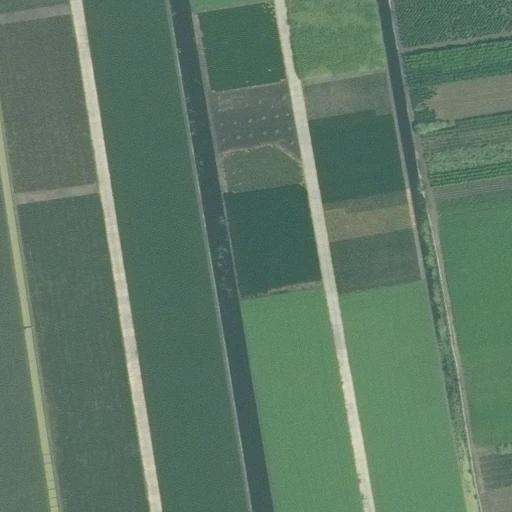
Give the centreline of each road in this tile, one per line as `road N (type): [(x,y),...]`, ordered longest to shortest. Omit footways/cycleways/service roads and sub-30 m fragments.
road 1 (track): [(369,511),(281,0)]
road 2 (track): [(72,0),(150,511)]
